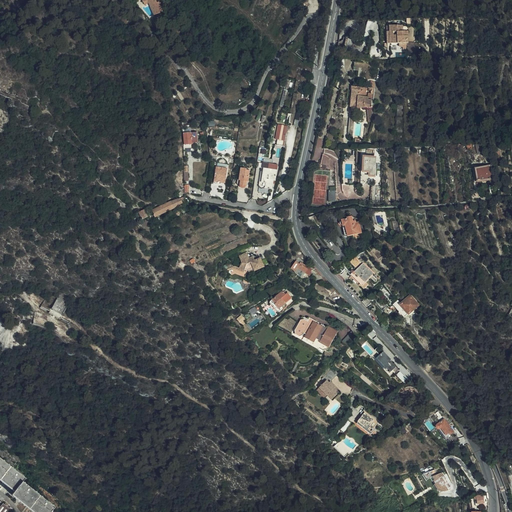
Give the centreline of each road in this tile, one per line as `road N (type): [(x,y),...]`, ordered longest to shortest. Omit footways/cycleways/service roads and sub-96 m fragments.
road 1 (track): [(380,115),(407,69),(431,126),(451,69),(465,121),(472,69),(479,66),(494,116),(506,63),(511,66)]
road 2 (secondary): [(494,511),(480,454),(460,420),(299,239),(298,194)]
road 3 (track): [(68,320),(125,370),(168,381),(209,408),(331,511)]
road 4 (residential): [(322,77),(314,70),(319,22),(308,17),(253,102),(219,110),(151,30)]
